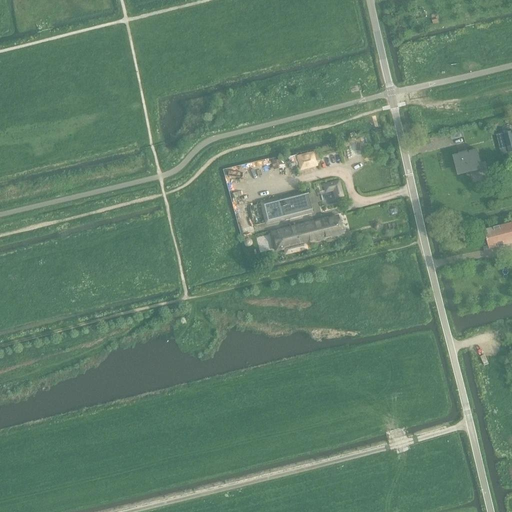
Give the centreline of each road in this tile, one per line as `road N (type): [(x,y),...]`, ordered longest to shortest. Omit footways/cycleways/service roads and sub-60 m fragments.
road 1 (unclassified): [(491,511),(369,0)]
road 2 (unknown): [(0,234),(162,194),(225,151),(393,105)]
road 3 (unknown): [(413,190),(361,201),(343,167),(260,188)]
road 4 (unknown): [(511,88),(393,105)]
